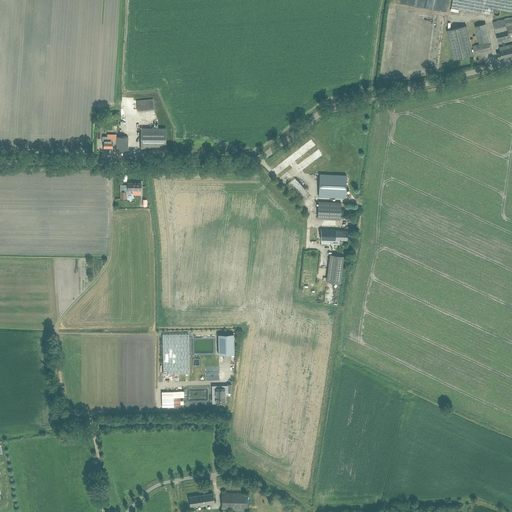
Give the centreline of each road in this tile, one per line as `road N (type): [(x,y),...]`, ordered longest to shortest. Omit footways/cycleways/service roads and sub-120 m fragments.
road 1 (secondary): [(0,159),(253,161),(333,107),(511,62)]
road 2 (track): [(111,160),(108,262),(55,325),(65,403),(92,430),(103,511)]
road 3 (track): [(498,511),(471,502),(324,510)]
road 4 (track): [(214,474),(242,471),(324,510)]
